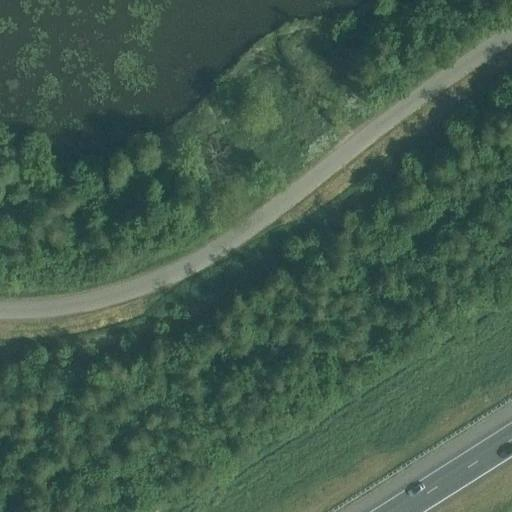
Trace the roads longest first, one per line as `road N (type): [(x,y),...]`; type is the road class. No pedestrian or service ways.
road 1 (tertiary): [(0,309),(107,296),(217,250),(511,32)]
road 2 (motorway): [(511,437),(395,511)]
